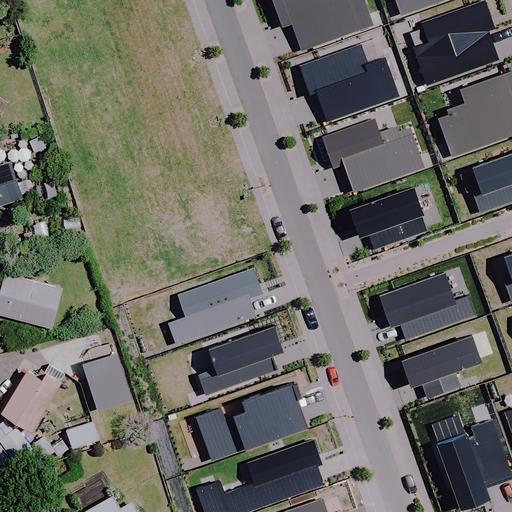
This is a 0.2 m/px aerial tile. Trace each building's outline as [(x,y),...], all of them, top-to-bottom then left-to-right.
[(267,0),(277,26),(288,23),(298,50),(369,25),(360,0),(267,0)] [(392,0),(398,15),(440,0),(392,0)] [(491,28),(481,0),(419,22),(426,42),(409,48),(422,85),(494,59),(484,31),(491,28)] [(357,45),(297,66),(307,93),(312,91),(322,121),(395,96),(381,57),(364,63),(357,45)] [(511,102),(511,83),(507,71),(455,89),(460,103),(445,108),(447,113),(435,117),(450,157),(511,134),(511,109),(510,103),(511,102)] [(372,119),(320,138),(331,168),(340,165),(350,192),(421,167),(407,128),(396,132),(394,126),(377,133),(372,119)] [(511,151),(466,168),(474,191),(470,193),(477,212),(511,199),(511,151)] [(0,207),(22,199),(8,162),(0,165),(0,207)] [(408,187),(343,209),(353,237),(365,232),(371,249),(423,230),(408,187)] [(511,251),(496,257),(504,279),(501,280),(509,302),(511,300),(511,251)] [(174,321),(181,341),(262,313),(255,295),(268,290),(259,265),(184,292),(193,314),(174,321)] [(0,278),(0,311),(59,327),(70,284),(10,268),(7,280),(0,278)] [(441,273),(377,296),(387,326),(397,323),(402,339),(472,315),(466,296),(451,301),(441,273)] [(297,345),(288,320),(221,344),(228,363),(205,371),(212,391),(284,366),(279,351),(297,345)] [(466,336),(395,361),(404,387),(418,382),(424,397),(457,386),(451,371),(475,362),(466,336)] [(140,396),(124,348),(88,360),(104,408),(140,396)] [(36,375),(24,368),(0,407),(0,414),(30,432),(64,375),(43,363),(36,375)] [(223,406),(199,414),(215,459),(316,423),(299,378),(249,396),(252,406),(227,415),(223,406)] [(511,408),(502,412),(511,437),(511,408)] [(511,476),(489,419),(468,427),(472,438),(465,440),(482,487),(511,476)] [(23,437),(17,442),(2,421),(0,422),(0,464),(8,459),(10,462),(24,452),(31,447),(23,437)] [(67,428),(73,449),(98,442),(93,421),(67,428)] [(484,499),(460,434),(430,445),(454,510),(484,499)] [(68,450),(60,440),(52,447),(43,436),(32,445),(45,461),(52,455),(56,460),(68,450)] [(240,511),(332,479),(316,437),(250,460),(258,480),(224,492),(220,480),(193,490),(201,511),(218,511),(227,509),(227,511),(240,511)] [(118,492),(101,502),(84,511),(144,511),(137,499),(126,506),(118,492)]
